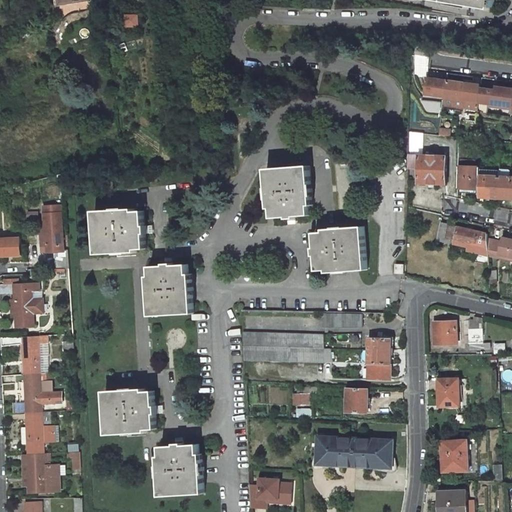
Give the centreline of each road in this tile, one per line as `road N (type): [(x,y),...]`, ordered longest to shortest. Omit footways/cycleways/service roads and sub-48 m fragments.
road 1 (residential): [(511,311),(441,291),(415,313),(415,511)]
road 2 (unknown): [(246,180),(153,198),(156,258),(209,243)]
road 3 (unknown): [(266,146),(315,156),(320,169),(322,216),(293,233)]
road 4 (residential): [(0,390),(7,511)]
